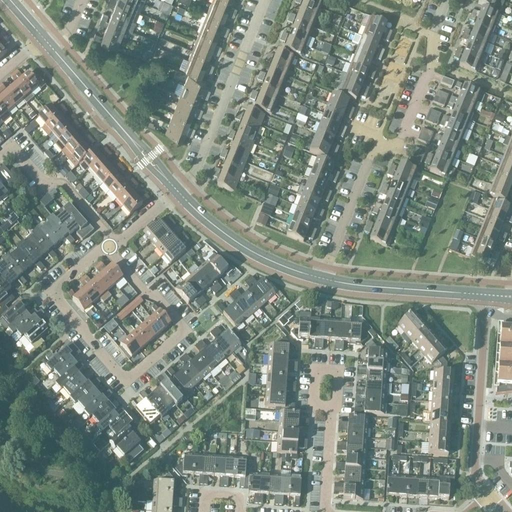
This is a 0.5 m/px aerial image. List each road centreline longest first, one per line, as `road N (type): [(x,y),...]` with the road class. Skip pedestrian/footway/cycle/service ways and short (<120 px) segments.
road 1 (residential): [(113,243),(50,295),(118,376),(133,379),(185,332),(114,257)]
road 2 (residential): [(322,279),(369,160),(407,135),(445,0)]
road 3 (residential): [(178,193),(188,186),(265,0)]
road 4 (tertiary): [(178,193),(46,42)]
road 5 (tertiary): [(322,279),(252,253),(178,193)]
road 6 (tertiary): [(483,295),(322,279)]
road 7 (residential): [(113,243),(61,186),(41,182),(12,151),(0,160)]
road 8 (residential): [(475,426),(483,295)]
road 9 (residential): [(329,407),(313,406),(315,367),(341,369),(339,408)]
